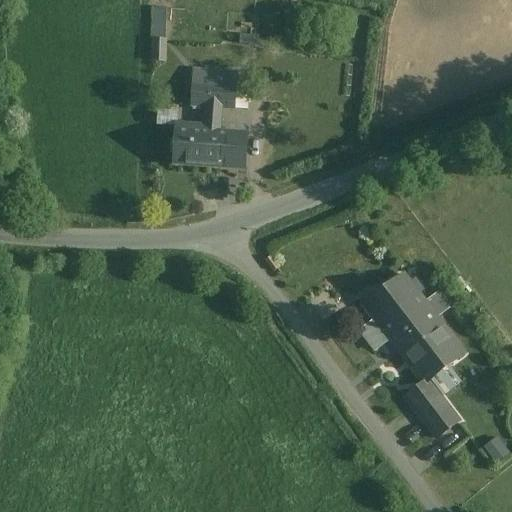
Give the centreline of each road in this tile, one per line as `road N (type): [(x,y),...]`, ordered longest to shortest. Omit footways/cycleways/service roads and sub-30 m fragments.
road 1 (unclassified): [(220,230),(440,511)]
road 2 (tertiary): [(220,230),(511,116)]
road 3 (tertiary): [(0,234),(147,240),(220,230)]
